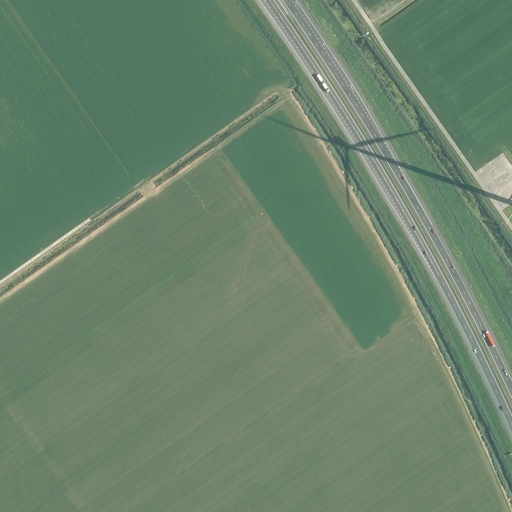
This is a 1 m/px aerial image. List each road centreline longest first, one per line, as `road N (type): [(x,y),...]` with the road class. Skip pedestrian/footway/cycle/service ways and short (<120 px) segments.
road 1 (motorway): [(269,0),(384,178),(511,425)]
road 2 (motorway): [(511,390),(398,174),(286,0)]
